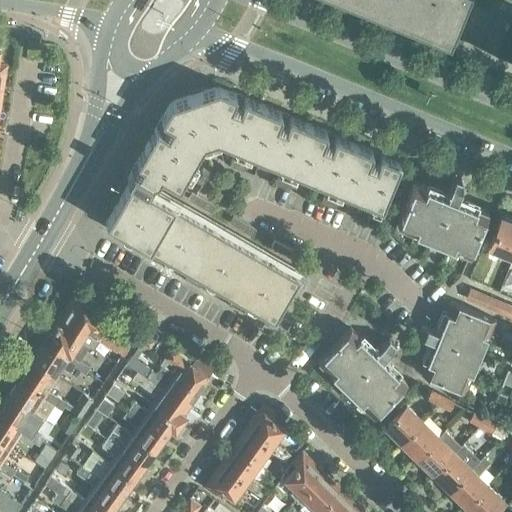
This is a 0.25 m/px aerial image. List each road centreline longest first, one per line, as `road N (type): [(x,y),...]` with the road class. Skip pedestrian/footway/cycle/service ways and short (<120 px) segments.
road 1 (secondary): [(186,42),(232,50),(511,160)]
road 2 (secondary): [(511,106),(254,0)]
road 3 (residential): [(261,366),(42,235)]
road 4 (residential): [(405,511),(261,366)]
road 5 (residential): [(29,70),(7,213),(42,235)]
road 6 (residential): [(159,511),(261,366)]
road 7 (residential): [(261,366),(378,269)]
road 8 (residential): [(378,269),(334,238),(251,206)]
